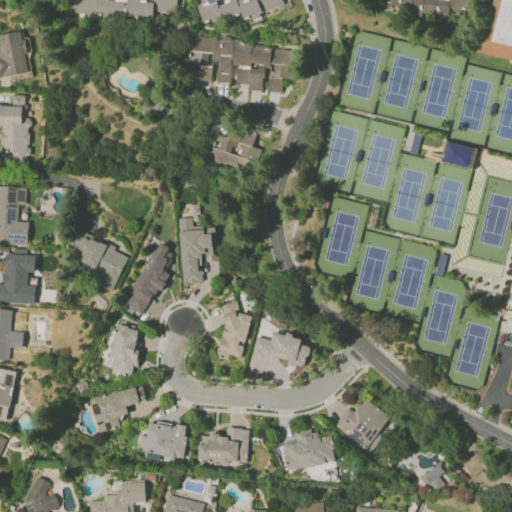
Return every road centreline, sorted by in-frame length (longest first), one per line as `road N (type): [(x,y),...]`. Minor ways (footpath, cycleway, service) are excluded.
road 1 (residential): [(320,0),(322,74),(280,197),(286,258),(362,351),(419,395),(511,441)]
road 2 (residential): [(362,351),(309,398),(197,395),(176,384),(186,329)]
